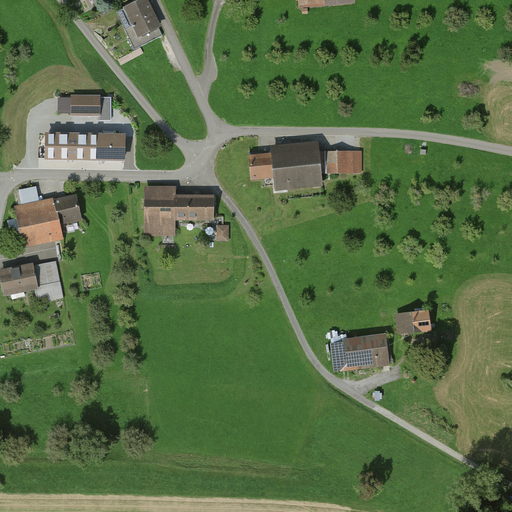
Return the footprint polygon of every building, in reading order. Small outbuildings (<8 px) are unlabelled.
[(134,49),(163,36),(146,0),(145,0),(117,12),(134,49)] [(56,105),(56,121),(100,121),(100,105),(56,105)] [(41,135),(40,160),(126,162),(126,136),(41,135)] [(321,151),(251,156),(253,179),(275,178),(276,186),(323,182),(321,151)] [(362,153),(324,154),(325,174),(362,173),(362,153)] [(174,219),(214,220),(214,197),(174,197),(174,188),(147,188),(146,235),(174,235),(174,219)] [(81,219),(76,196),(20,208),(28,246),(62,239),(58,223),(81,219)] [(231,224),(218,224),(218,241),(230,241),(231,224)] [(55,263),(2,272),(5,294),(33,290),(35,300),(60,296),(55,263)] [(396,316),(398,334),(431,331),(430,313),(396,316)] [(332,343),(335,372),(393,367),(390,338),(332,343)]
